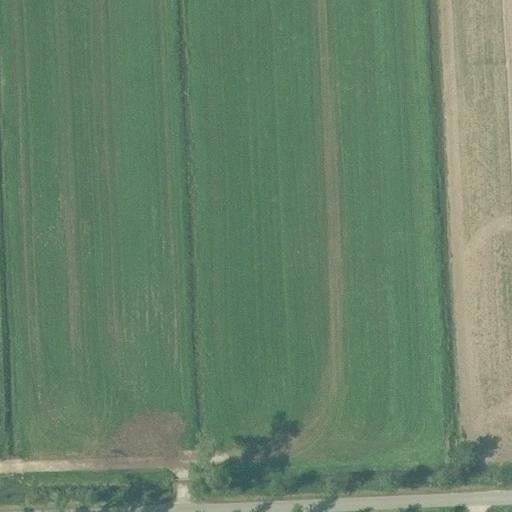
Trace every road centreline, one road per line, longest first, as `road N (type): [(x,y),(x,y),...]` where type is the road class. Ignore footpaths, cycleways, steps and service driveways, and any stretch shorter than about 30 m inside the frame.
road 1 (unclassified): [(157,511),(511,499)]
road 2 (track): [(0,467),(228,458)]
